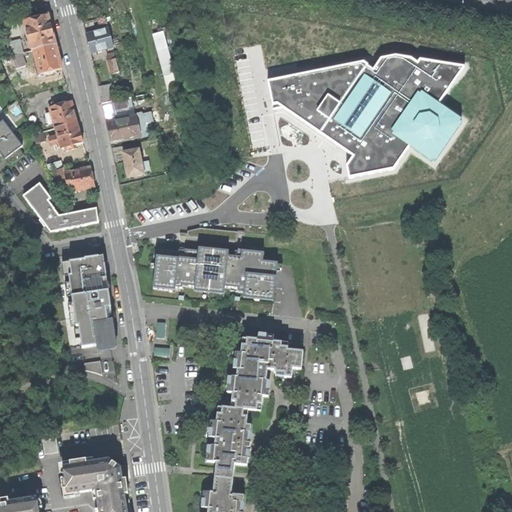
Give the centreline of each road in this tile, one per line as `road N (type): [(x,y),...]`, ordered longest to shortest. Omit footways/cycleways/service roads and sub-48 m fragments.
road 1 (residential): [(159,511),(118,238)]
road 2 (residential): [(118,238),(65,0)]
road 3 (residential): [(0,185),(50,251),(118,238)]
road 4 (residential): [(272,219),(284,213),(277,163),(219,215)]
